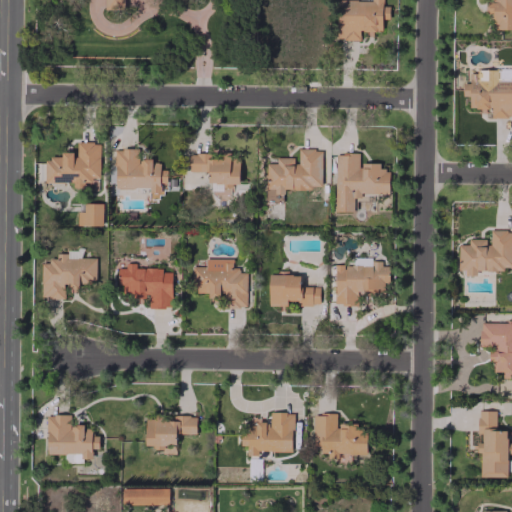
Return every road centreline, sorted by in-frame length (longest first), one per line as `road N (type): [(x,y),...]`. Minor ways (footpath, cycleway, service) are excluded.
road 1 (residential): [(423,511),(427,0)]
road 2 (residential): [(1,94),(427,94)]
road 3 (residential): [(81,357),(425,357)]
road 4 (tertiary): [(1,0),(0,196)]
